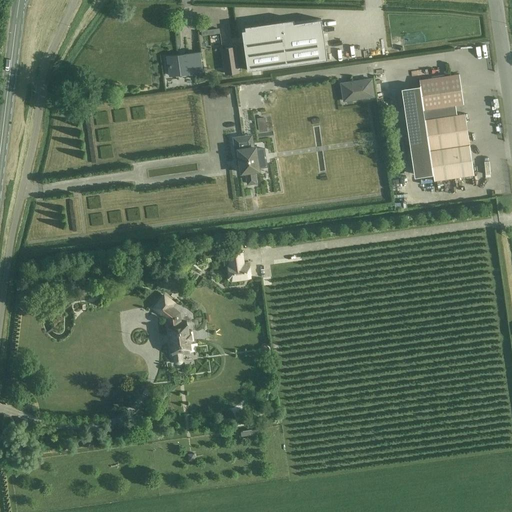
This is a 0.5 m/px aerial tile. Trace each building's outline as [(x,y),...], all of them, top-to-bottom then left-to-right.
[(245,30),(242,30),(247,70),(327,59),(321,19),(294,23),(294,19),(273,22),(273,21),(266,23),(244,26),(245,30)] [(217,36),(205,38),(208,56),(220,55),(217,36)] [(225,73),(238,72),(235,47),(222,49),(225,73)] [(184,57),(168,59),(170,75),(180,74),(180,72),(192,70),(192,73),(201,71),(198,52),(183,54),(184,57)] [(457,114),(455,105),(463,104),(459,74),(419,79),(420,87),(423,109),(432,172),(433,174),(434,180),(473,174),(465,113),(457,114)] [(341,83),(344,101),(374,96),(372,79),(341,83)] [(420,87),(403,90),(416,175),(432,172),(423,109),(420,87)] [(264,117),(256,119),(258,134),(266,133),(264,117)] [(243,136),(234,138),(237,160),(239,159),(241,172),(246,172),(248,184),(256,182),(254,171),(258,170),(255,147),(244,148),(243,136)] [(493,188),(485,189),(487,200),(495,199),(493,188)] [(252,275),(251,266),(250,266),(249,262),(245,263),(243,252),(227,254),(229,269),(227,269),(228,278),(229,278),(230,281),(251,278),(251,275),(252,275)] [(164,295),(154,308),(168,319),(169,323),(168,323),(172,354),(173,354),(174,359),(175,362),(177,363),(180,363),(182,361),(183,358),(182,353),(190,352),(189,341),(192,341),(191,331),(188,331),(187,323),(178,324),(177,314),(169,308),(174,303),(164,295)]
